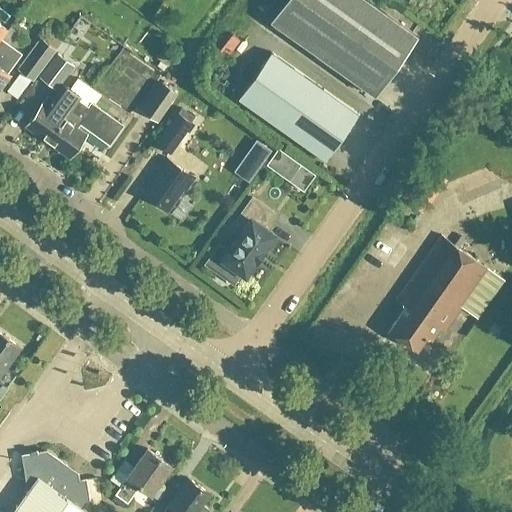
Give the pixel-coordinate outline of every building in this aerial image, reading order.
[(417,37),(365,0),(284,0),(270,21),(375,96),(417,37)] [(40,38),(17,69),(32,80),(55,49),(40,38)] [(0,39),(0,87),(10,74),(7,72),(20,54),(0,39)] [(55,89),(73,65),(57,53),(39,78),(55,89)] [(323,90),(271,53),(238,99),(290,136),(289,137),(325,162),(359,115),(323,89),(323,90)] [(121,103),(131,91),(100,64),(90,76),(121,103)] [(48,141),(67,114),(77,100),(83,104),(94,90),(77,78),(67,92),(65,91),(51,111),(41,104),(26,125),(48,141)] [(141,111),(157,122),(177,94),(161,83),(141,111)] [(76,129),(80,124),(109,145),(123,125),(94,104),(100,94),(94,90),(83,104),(77,100),(67,114),(48,141),(70,157),(85,136),(76,129)] [(189,131),(193,124),(176,112),(171,118),(173,120),(157,144),(170,153),(186,129),(189,131)] [(185,189),(194,177),(165,157),(157,169),(159,170),(143,193),(167,210),(183,188),(185,189)] [(304,190),(316,179),(303,164),(290,175),(304,190)] [(228,251),(220,245),(206,265),(236,286),(243,275),(245,276),(255,262),(256,263),(264,250),(263,250),(273,235),(263,228),(274,214),(252,198),(236,221),(245,227),(228,251)] [(446,330),(462,307),(476,316),(502,279),(488,269),(489,268),(441,235),(396,299),(405,306),(388,330),(417,350),(427,337),(431,340),(441,326),(446,330)] [(0,372),(19,346),(0,332),(0,372)] [(151,494),(171,466),(147,448),(115,494),(128,503),(140,486),(151,494)] [(87,511),(82,508),(89,498),(86,479),(76,480),(75,475),(67,469),(67,465),(47,450),(21,455),(27,491),(11,511),(87,511)] [(209,511),(209,509),(202,504),(210,493),(188,478),(163,511),(209,511)] [(450,499),(454,494),(448,490),(445,496),(450,499)]
